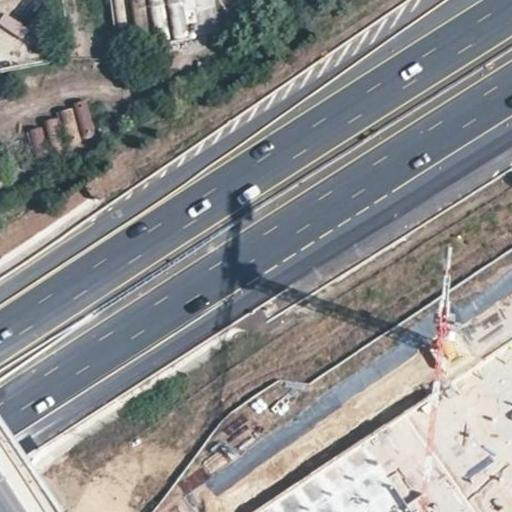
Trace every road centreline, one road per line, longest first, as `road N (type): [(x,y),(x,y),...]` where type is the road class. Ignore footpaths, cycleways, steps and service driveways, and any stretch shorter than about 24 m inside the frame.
road 1 (motorway): [(0,435),(511,105)]
road 2 (motorway): [(511,3),(0,330)]
